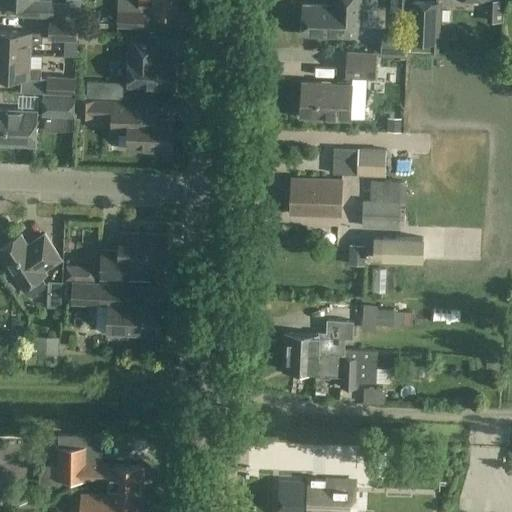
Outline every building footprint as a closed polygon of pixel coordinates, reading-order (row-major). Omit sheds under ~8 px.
[(0,0),(13,2),(13,14),(53,16),(53,0),(0,0)] [(119,0),(118,25),(143,26),(144,6),(154,7),(154,14),(178,15),(178,0),(119,0)] [(360,28),(361,0),(334,0),(334,5),(304,4),(302,34),(350,36),(350,28),(360,28)] [(391,0),(391,10),(408,10),(409,2),(410,2),(409,0),(391,0)] [(441,3),(410,2),(409,2),(408,10),(407,41),(411,41),(411,50),(440,51),(441,3)] [(50,18),(49,38),(77,39),(78,19),(50,18)] [(0,53),(30,54),(30,42),(42,42),(43,32),(0,30),(0,53)] [(129,55),(128,86),(175,88),(176,57),(155,56),(155,52),(158,52),(159,37),(131,36),(130,55),(129,55)] [(45,69),(65,70),(66,53),(46,52),(45,69)] [(375,77),(376,53),(348,52),(347,76),(375,77)] [(30,54),(0,53),(0,75),(41,78),(41,67),(29,67),(30,54)] [(47,92),(75,93),(76,78),(48,76),(47,92)] [(351,119),(353,84),(303,81),(301,116),(351,119)] [(44,94),(43,114),(73,115),(74,95),(44,94)] [(157,103),(113,101),(79,100),(78,115),(113,116),(112,130),(129,131),(128,149),(171,151),(171,158),(172,158),(173,119),(157,118),(157,103)] [(0,108),(0,143),(35,145),(37,110),(0,108)] [(358,149),(357,175),(385,176),(386,149),(358,149)] [(293,177),(292,189),(287,188),(287,200),(292,201),(291,213),(340,215),(342,179),(293,177)] [(400,202),(407,202),(407,180),(371,179),(370,200),(363,200),(362,226),(399,227),(400,202)] [(21,234),(0,247),(0,253),(23,288),(46,273),(44,270),(59,260),(60,256),(45,233),(33,241),(34,242),(29,246),(21,234)] [(101,277),(128,278),(128,279),(149,280),(150,264),(163,265),(164,234),(120,233),(120,251),(102,250),(101,277)] [(375,237),(374,259),(423,260),(424,238),(375,237)] [(365,264),(365,244),(351,244),(351,264),(365,264)] [(66,266),(66,280),(79,280),(79,270),(76,266),(66,266)] [(73,302),(109,304),(108,333),(160,335),(162,300),(123,299),(124,284),(73,282),(73,302)] [(373,309),(373,323),(403,324),(403,309),(373,309)] [(285,333),(284,352),(344,354),(344,349),(345,337),(354,338),(354,320),(328,319),(327,331),(319,331),(319,335),(285,333)] [(56,354),(56,352),(56,341),(29,340),(29,353),(56,354)] [(357,387),(357,382),(376,383),(378,351),(344,349),(344,354),(284,352),(283,370),(316,372),(316,376),(330,377),(331,375),(341,375),(340,386),(357,387)] [(500,361),(487,361),(486,371),(499,372),(500,361)] [(385,389),(364,388),(363,403),(385,404),(385,389)] [(109,487),(143,488),(144,466),(111,465),(111,464),(85,463),(86,446),(58,445),(57,465),(40,464),(39,480),(57,480),(57,478),(109,480),(109,487)] [(309,482),(282,480),(280,511),(352,511),(355,465),(310,463),(309,482)] [(141,511),(143,488),(109,487),(109,494),(82,493),(80,511),(141,511)] [(36,488),(14,499),(19,511),(25,511),(43,503),(36,488)]
